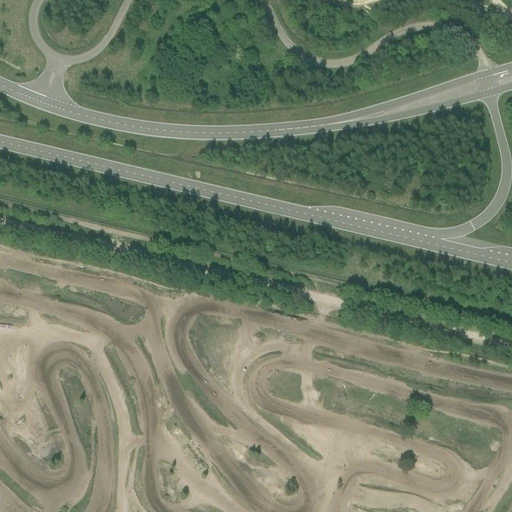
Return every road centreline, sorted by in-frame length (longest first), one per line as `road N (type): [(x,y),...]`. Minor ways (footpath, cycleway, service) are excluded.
road 1 (track): [(511,345),(0,220)]
road 2 (track): [(0,202),(308,278),(329,302)]
